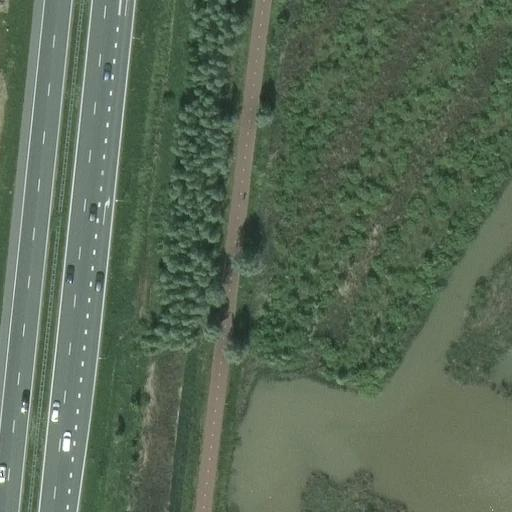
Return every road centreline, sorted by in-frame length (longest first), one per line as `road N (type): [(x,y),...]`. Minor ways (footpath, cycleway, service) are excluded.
road 1 (motorway): [(58,0),(5,511)]
road 2 (motorway): [(51,511),(103,19)]
